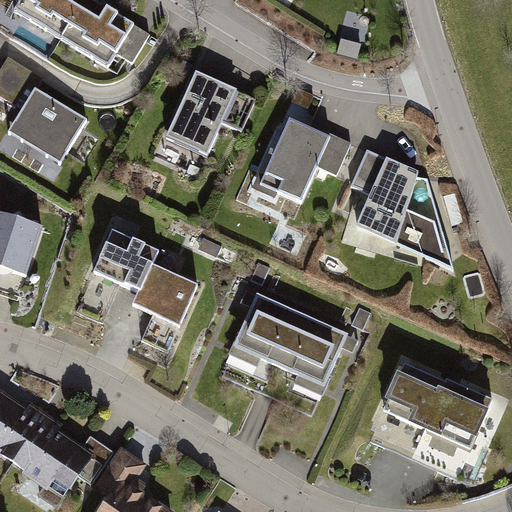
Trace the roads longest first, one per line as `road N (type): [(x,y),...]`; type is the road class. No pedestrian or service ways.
road 1 (residential): [(307,511),(97,384),(0,348)]
road 2 (residential): [(443,78),(375,86),(318,77),(182,0)]
road 3 (tertiary): [(443,78),(511,260)]
